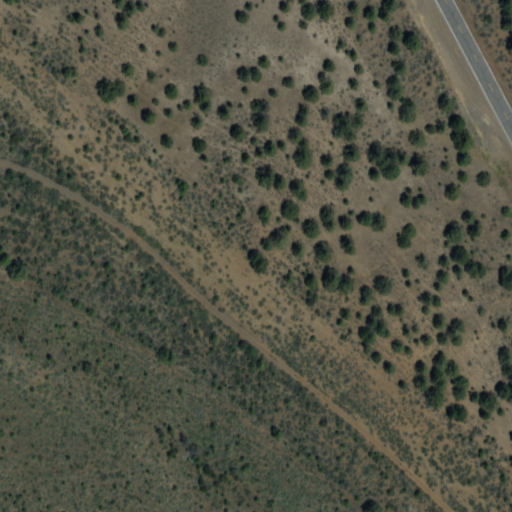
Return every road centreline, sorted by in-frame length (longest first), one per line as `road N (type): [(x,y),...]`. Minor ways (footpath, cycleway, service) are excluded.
road 1 (track): [(453,511),(93,207),(0,164)]
road 2 (trunk): [(511,128),(443,0)]
